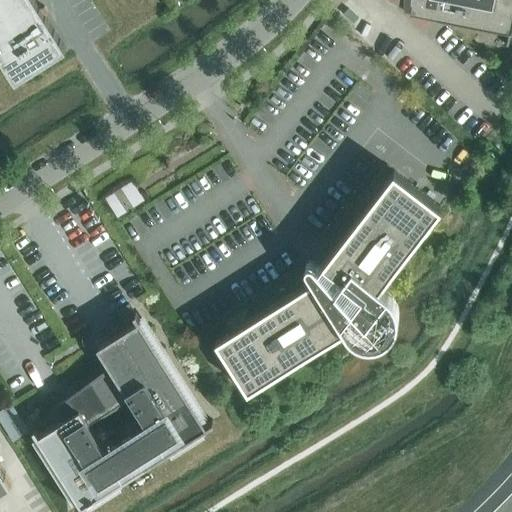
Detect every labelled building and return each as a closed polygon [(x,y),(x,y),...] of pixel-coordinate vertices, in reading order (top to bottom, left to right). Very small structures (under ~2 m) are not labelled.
[(0,0),(0,57),(15,81),(67,49),(35,0),(0,0)] [(508,45),(511,25),(511,0),(410,0),(408,14),(410,14),(412,5),(510,25),(506,44),(508,45)] [(380,286),(411,245),(442,206),(394,169),(319,267),(313,261),(312,260),(310,260),(308,260),(307,261),(306,263),(306,265),(306,267),(313,277),(216,339),(248,390),(345,328),(349,331),(354,332),(359,333),(364,333),(368,332),(373,331),(377,328),(381,325),(384,321),(386,317),(388,312),(389,308),(388,303),(388,298),(386,294),(383,289),(380,286)] [(106,193),(116,214),(145,200),(134,179),(106,193)] [(81,502),(75,506),(76,507),(213,420),(213,419),(206,423),(136,311),(135,312),(139,318),(98,344),(115,370),(62,404),(68,414),(39,432),(35,426),(34,427),(81,502)] [(0,406),(0,418),(11,437),(27,427),(11,400),(0,406)] [(0,511),(0,487),(11,481),(0,462),(0,511)]
